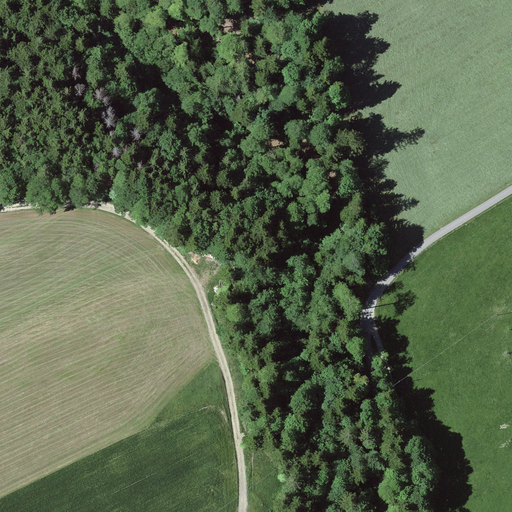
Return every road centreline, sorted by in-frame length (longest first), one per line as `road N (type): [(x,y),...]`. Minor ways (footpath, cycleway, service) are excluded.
road 1 (track): [(0,206),(119,209),(172,244),(210,334),(235,437),(240,511)]
road 2 (unclassified): [(383,511),(369,311),(412,255),(511,190)]
road 3 (track): [(369,311),(407,448),(409,511)]
